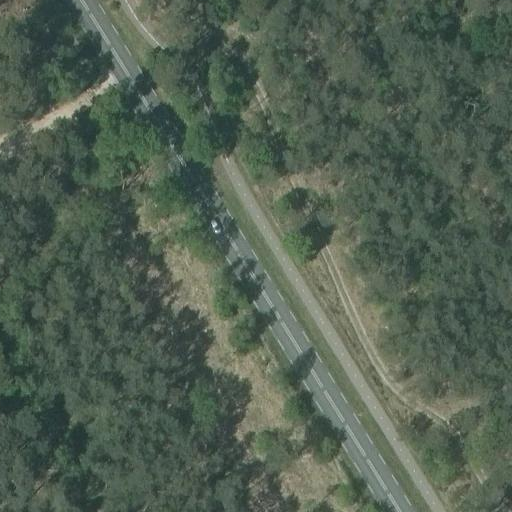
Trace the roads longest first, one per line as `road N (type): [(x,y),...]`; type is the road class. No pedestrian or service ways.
road 1 (primary): [(398,511),(78,0)]
road 2 (track): [(511,220),(276,0)]
